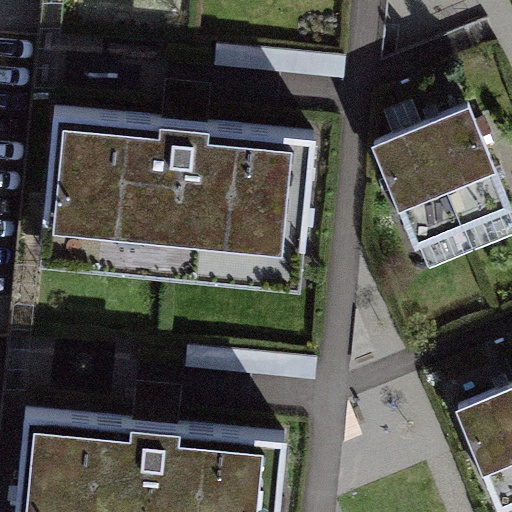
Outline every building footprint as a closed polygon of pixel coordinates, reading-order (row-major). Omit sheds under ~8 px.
[(164,114),(54,103),(41,234),(302,259),(315,128),(207,118),(209,96),(166,92),(164,114)] [(511,203),(468,100),(421,119),(463,223),(511,203)] [(463,223),(421,119),(373,139),(416,242),(463,223)] [(511,500),(511,380),(457,403),(500,506),(511,500)] [(134,415),(25,405),(14,511),(277,511),(286,430),(177,419),(179,398),(136,394),(134,415)]
